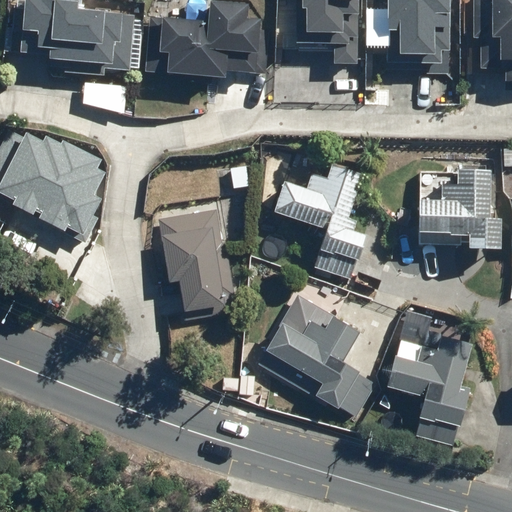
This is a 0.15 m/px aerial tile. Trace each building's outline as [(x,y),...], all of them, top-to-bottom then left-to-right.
[(13,0),(8,49),(53,54),(51,66),(101,72),(102,60),(124,62),(130,13),(77,7),(77,0),(13,0)] [(151,12),(146,64),(224,72),(224,67),(259,70),(264,16),(250,15),(251,0),(207,0),(206,18),(151,12)] [(301,0),(302,43),(333,43),(332,60),(359,60),(359,0),(301,0)] [(387,0),(385,69),(452,73),(455,0),(387,0)] [(483,32),(481,60),(505,61),(505,80),(511,80),(511,0),(476,0),(475,32),(483,32)] [(378,35),(379,11),(362,11),(361,52),(381,53),(382,35),(378,35)] [(12,129),(0,151),(0,197),(89,245),(116,193),(105,187),(114,170),(102,163),(106,157),(65,135),(62,142),(46,134),(43,139),(30,132),(28,137),(12,129)] [(307,188),(283,181),(272,214),(324,231),(312,267),(351,280),(366,236),(352,231),(355,221),(345,218),(360,174),(330,165),(325,179),(311,175),(307,188)] [(489,169),(454,169),(454,186),(440,186),(440,201),(416,201),(416,233),(447,233),(447,236),(467,236),(467,249),(500,249),(501,219),(488,219),(489,169)] [(222,213),(158,224),(172,306),(236,296),(222,213)] [(302,335),(281,323),(265,351),(322,383),(315,397),(337,409),(338,407),(355,416),(374,383),(357,374),(358,371),(342,362),(359,333),(332,317),(325,330),(309,322),(302,335)] [(435,350),(399,340),(385,388),(423,399),(412,435),(452,446),(469,388),(458,385),(470,344),(440,335),(435,350)] [(267,383),(245,378),(240,400),(262,405),(267,383)]
